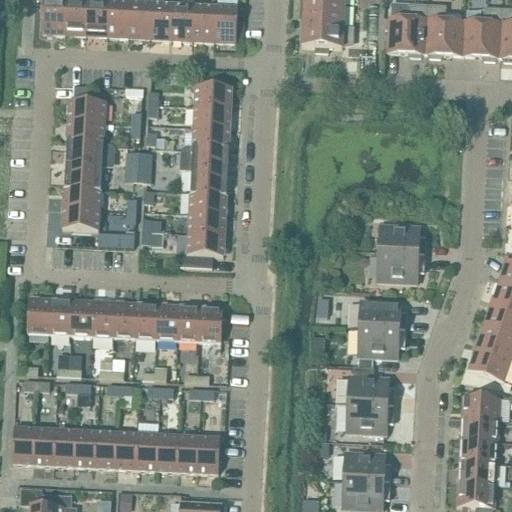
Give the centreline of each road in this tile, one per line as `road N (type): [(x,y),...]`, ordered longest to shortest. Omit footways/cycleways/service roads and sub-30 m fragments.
road 1 (residential): [(268,69),(44,58),(33,278),(255,289)]
road 2 (residential): [(420,511),(430,376),(472,259),(475,93)]
road 3 (residential): [(249,511),(255,289)]
road 4 (residential): [(255,289),(268,69)]
